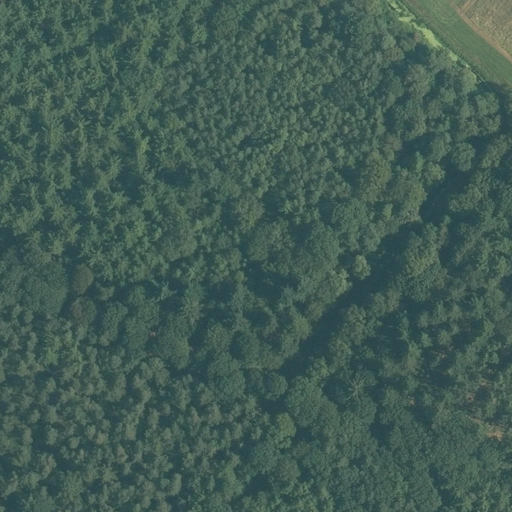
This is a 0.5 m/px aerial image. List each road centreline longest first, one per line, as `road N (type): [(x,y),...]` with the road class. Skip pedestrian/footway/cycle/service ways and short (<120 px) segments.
road 1 (track): [(326,393),(0,261)]
road 2 (track): [(326,393),(511,464)]
road 3 (track): [(230,511),(314,410)]
